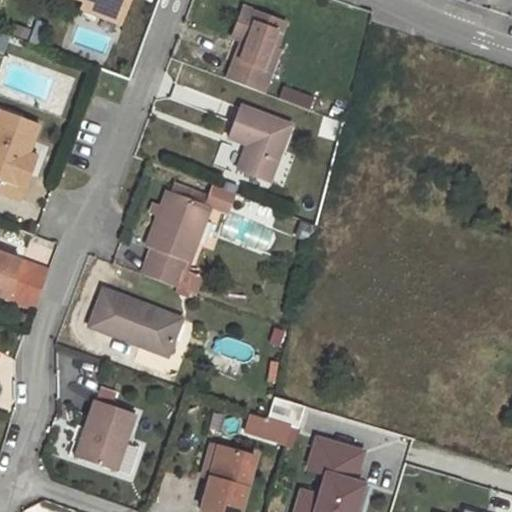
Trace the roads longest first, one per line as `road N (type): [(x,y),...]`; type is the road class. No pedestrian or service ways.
road 1 (residential): [(170,0),(29,357),(26,413),(0,489)]
road 2 (residential): [(511,49),(374,0)]
